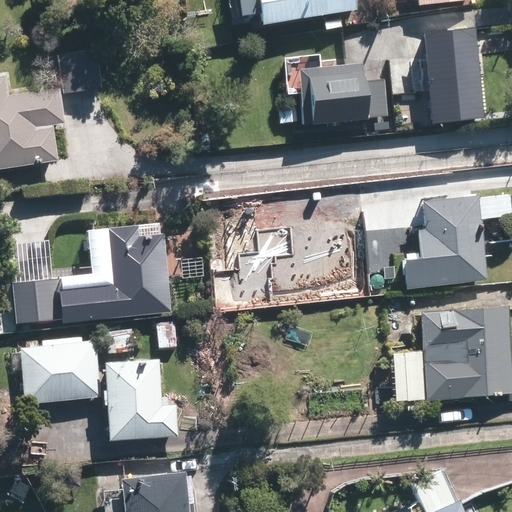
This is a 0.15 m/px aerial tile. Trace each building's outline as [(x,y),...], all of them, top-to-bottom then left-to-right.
[(351,0),(253,0),(257,21),(352,6),(351,0)] [(465,30),(419,36),(430,121),(475,115),(465,30)] [(54,49),(60,93),(97,88),(92,45),(54,49)] [(354,65),(296,71),(302,122),(382,113),(379,82),(356,85),(354,65)] [(0,94),(0,165),(49,159),(44,121),(57,119),(53,91),(1,98),(0,94)] [(479,277),(470,199),(418,204),(421,232),(414,233),(416,257),(400,259),(403,286),(479,277)] [(112,287),(56,293),(59,322),(161,312),(154,239),(138,241),(137,228),(106,231),(112,287)] [(47,281),(9,285),(12,321),(50,317),(47,281)] [(497,307),(414,315),(421,393),(504,385),(497,307)] [(177,318),(155,319),(156,347),(178,346),(177,318)] [(251,344),(250,318),(218,319),(219,345),(251,344)] [(131,327),(104,329),(105,352),(132,350),(131,327)] [(87,343),(17,348),(21,399),(90,394),(87,343)] [(147,365),(102,368),(106,438),(170,433),(168,409),(150,410),(147,365)] [(181,511),(177,475),(117,482),(119,511),(181,511)] [(44,505),(48,511),(79,511),(85,509),(71,487),(44,505)]
